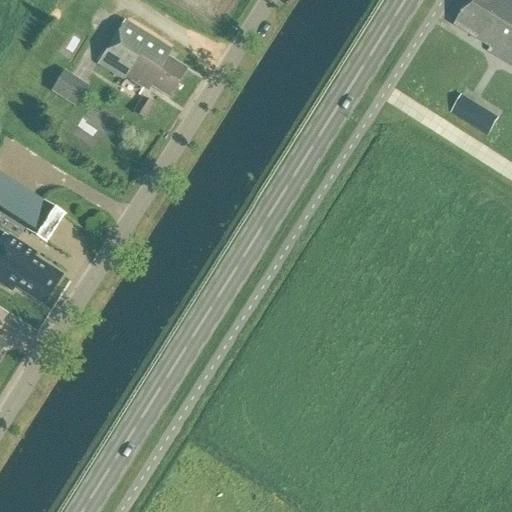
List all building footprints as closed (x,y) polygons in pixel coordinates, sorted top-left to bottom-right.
[(511,0),(468,0),(451,27),(488,50),(486,54),(511,69),(511,0)] [(168,100),(185,72),(166,60),(171,52),(123,23),(96,66),(123,83),(125,80),(144,92),(147,87),(168,100)] [(73,110),(87,89),(62,73),(48,93),(73,110)] [(461,98),(450,114),(469,126),(480,109),(461,98)] [(143,122),(152,108),(140,101),(132,114),(143,122)] [(45,246),(63,219),(40,204),(22,231),(45,246)] [(42,309),(62,277),(33,259),(36,255),(9,237),(0,251),(0,288),(11,295),(14,291),(42,309)]
